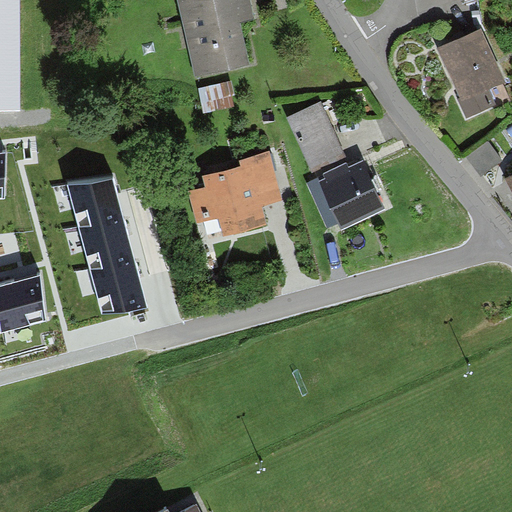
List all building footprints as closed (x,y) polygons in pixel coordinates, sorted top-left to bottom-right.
[(250,0),(176,0),(197,78),(252,64),(241,25),(256,21),(250,0)] [(453,95),(466,121),(497,105),(489,88),(504,81),(479,29),(435,51),(456,92),(453,95)] [(200,90),(206,114),(238,107),(232,83),(200,90)] [(314,174),(347,158),(321,102),(288,117),(314,174)] [(503,161),(488,141),(466,158),(481,178),(503,161)] [(262,206),(282,201),(269,153),(238,161),(241,170),(203,179),(206,190),(190,194),(198,223),(221,217),(225,235),(267,225),(262,206)] [(342,229),(385,209),(363,161),(349,168),(347,163),(323,174),(325,179),(320,181),(318,177),(306,182),(327,229),(340,223),(342,229)] [(112,176),(68,182),(101,308),(148,304),(112,176)] [(39,273),(0,282),(0,331),(43,319),(39,273)] [(158,511),(198,511),(194,502),(173,511),(169,511),(168,508),(158,511)]
